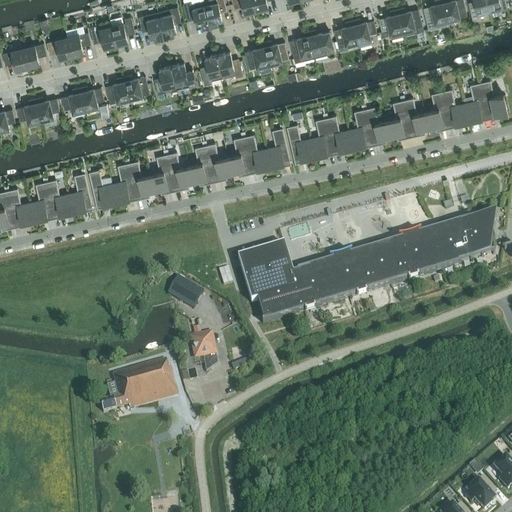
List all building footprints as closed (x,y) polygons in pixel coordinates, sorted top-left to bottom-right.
[(191,1),(183,3),(187,17),(194,15),(197,26),(202,25),(203,26),(210,24),(203,0),(192,3),(191,1)] [(220,9),(222,8),(226,7),(224,0),(203,0),(210,24),(217,22),(217,21),(222,20),(220,9)] [(231,0),(234,8),(243,6),(244,12),(256,9),(253,0),(231,0)] [(267,0),(253,0),(256,9),(268,6),(267,0)] [(423,7),(423,8),(428,30),(448,25),(441,0),(434,0),(435,4),(430,5),(430,6),(423,7)] [(467,15),(465,8),(463,0),(441,0),(448,25),(447,20),(467,15)] [(490,13),(486,0),(473,0),(475,3),(469,5),(472,19),(479,18),(478,16),(490,13)] [(486,0),(490,13),(507,9),(505,0),(486,0)] [(180,19),(177,6),(158,11),(164,35),(171,33),(171,32),(176,31),(174,20),(180,19)] [(404,6),(397,8),(404,36),(424,31),(418,8),(411,10),(405,11),(404,6)] [(391,15),(385,16),(386,16),(378,18),(383,36),(390,34),(391,39),(404,36),(397,8),(390,10),(391,15)] [(164,35),(158,11),(139,16),(142,28),(148,27),(151,37),(156,36),(157,37),(164,35)] [(135,33),(131,16),(124,18),(126,22),(111,26),(116,44),(128,41),(126,35),(135,33)] [(361,22),(360,17),(352,19),(359,47),(372,43),(370,34),(377,32),(374,19),(366,21),(361,22)] [(359,47),(352,19),(345,21),(346,25),(341,27),(334,29),(338,47),(358,42),(359,47)] [(96,25),(90,26),(94,43),(102,41),(104,47),(116,44),(111,26),(97,29),(96,25)] [(315,28),(308,30),(315,58),(335,53),(329,30),(322,32),(322,31),(316,33),(315,28)] [(315,58),(308,30),(301,32),(302,36),(297,38),(289,40),(295,62),(315,58)] [(91,44),(88,32),(67,37),(72,55),(84,52),(82,46),(91,44)] [(72,55),(67,37),(47,42),(49,54),(58,52),(60,58),(72,55)] [(271,39),(264,41),(269,64),(289,59),(285,41),(277,43),(277,42),(272,44),(271,39)] [(269,64),(264,41),(256,43),(257,47),(252,49),(245,51),(249,69),(269,64)] [(47,54),(44,42),(23,48),(28,66),(40,63),(38,57),(47,54)] [(28,66),(23,48),(2,53),(5,65),(14,63),(15,69),(28,66)] [(233,62),(230,52),(225,53),(224,52),(217,54),(223,78),(235,75),(236,77),(243,75),(239,61),(233,62)] [(201,70),(204,85),(211,83),(211,81),(223,78),(217,54),(210,55),(210,57),(205,58),(207,68),(201,70)] [(179,64),(178,63),(171,65),(177,89),(197,84),(194,72),(187,74),(184,63),(179,64)] [(177,89),(171,65),(164,67),(164,68),(159,69),(162,80),(155,81),(158,94),(177,89)] [(133,78),(131,73),(124,75),(130,98),(150,93),(145,76),(138,77),(133,78)] [(130,98),(124,75),(117,77),(118,82),(113,83),(113,84),(106,86),(110,103),(130,98)] [(482,82),(480,82),(488,118),(497,116),(496,114),(507,111),(503,94),(494,96),(490,80),(482,82)] [(473,101),(464,103),(468,120),(479,118),(480,120),(488,118),(480,82),(478,83),(470,85),(473,101)] [(88,89),(87,84),(80,86),(85,109),(98,106),(97,101),(104,100),(101,87),(94,88),(93,88),(88,89)] [(85,109),(80,86),(72,88),(74,93),(68,94),(68,95),(61,97),(64,110),(72,108),(73,112),(85,109)] [(443,91),(441,91),(450,127),(458,125),(458,122),(468,120),(464,103),(455,105),(452,89),(443,91)] [(435,110),(426,112),(430,129),(440,126),(441,129),(450,127),(441,91),(439,92),(431,93),(435,110)] [(44,100),(43,95),(35,97),(41,120),(54,117),(52,112),(60,111),(57,98),(49,99),(44,100)] [(41,120),(35,97),(28,99),(29,104),(24,105),(24,106),(17,107),(20,120),(27,119),(28,123),(41,120)] [(405,99),(403,100),(411,136),(420,134),(419,131),(430,129),(426,112),(417,114),(413,98),(405,99)] [(396,118),(387,120),(391,138),(402,135),(402,138),(411,136),(403,100),(392,102),(396,118)] [(374,106),(364,109),(372,145),(381,143),(380,140),(391,138),(387,120),(378,123),(374,106)] [(0,110),(0,130),(9,128),(8,123),(15,122),(12,109),(5,110),(0,110)] [(358,127),(349,129),(352,146),(363,144),(364,147),(372,145),(364,109),(354,111),(358,127)] [(336,115),(326,118),(334,154),(342,152),(342,149),(352,146),(349,129),(340,131),(336,115)] [(319,136),(310,138),(314,155),(325,153),(325,156),(334,154),(326,118),(315,120),(319,136)] [(295,164),(295,162),(304,161),(303,158),(314,155),(310,138),(301,140),(297,124),(287,127),(295,164)] [(291,165),(283,127),(280,128),(272,130),(276,146),(267,148),(271,165),(281,163),(282,166),(290,164),(291,165)] [(271,165),(267,148),(258,150),(254,134),(246,136),(244,136),(252,172),(260,170),(260,168),(271,165)] [(252,172),(244,136),(241,137),(233,139),(237,155),(228,157),(232,174),(243,172),(243,174),(252,172)] [(232,174),(228,157),(219,159),(215,143),(205,145),(213,181),(222,179),(221,176),(232,174)] [(213,181),(205,145),(195,148),(198,164),(189,166),(193,183),(204,180),(205,183),(213,181)] [(193,183),(189,166),(180,168),(177,152),(169,153),(166,154),(175,190),(183,188),(182,185),(193,183)] [(175,190),(166,154),(164,154),(156,156),(160,173),(151,175),(155,192),(165,189),(166,192),(175,190)] [(155,192),(151,175),(142,177),(138,160),(128,163),(136,199),(145,197),(144,194),(155,192)] [(136,199),(128,163),(117,165),(121,181),(112,183),(116,200),(127,198),(127,201),(136,199)] [(116,200),(112,183),(103,185),(99,169),(89,172),(97,209),(98,209),(97,208),(106,206),(105,203),(116,200)] [(78,191),(69,193),(73,210),(83,208),(84,211),(93,209),(93,210),(85,172),(83,173),(74,175),(78,191)] [(56,179),(46,181),(54,218),(63,216),(62,213),(73,210),(69,193),(60,195),(56,179)] [(39,200),(30,202),(34,219),(45,217),(45,220),(54,218),(46,181),(35,184),(39,200)] [(17,188),(7,190),(15,226),(24,224),(23,222),(34,219),(30,202),(21,204),(17,188)] [(0,206),(1,209),(0,208),(0,226),(6,226),(7,228),(15,226),(7,190),(0,191),(0,206)] [(386,245),(386,241),(382,241),(380,241),(377,242),(376,243),(372,244),(369,245),(366,246),(364,247),(366,251),(293,273),(285,244),(238,258),(251,303),(258,301),(263,320),(264,322),(262,322),(263,323),(304,311),(495,254),(495,253),(490,254),(492,244),(495,243),(494,230),(496,213),(484,217),(484,216),(455,224),(454,220),(453,220),(449,221),(446,221),(443,222),(440,224),(436,225),(433,226),(435,230),(386,245)] [(228,267),(219,270),(224,285),(233,282),(228,267)] [(178,276),(168,294),(193,309),(204,291),(178,276)] [(211,333),(191,337),(196,357),(203,356),(206,372),(218,364),(211,333)] [(101,401),(103,412),(129,405),(130,408),(178,395),(171,367),(169,368),(166,359),(113,373),(118,390),(109,393),(111,398),(101,401)] [(506,457),(495,467),(503,476),(499,480),(508,489),(510,487),(511,489),(511,487),(511,453),(507,458),(506,457)] [(469,493),(466,495),(472,501),(475,499),(484,510),(492,503),(491,502),(495,499),(491,495),(496,490),(485,478),(479,483),(479,482),(468,491),(469,493)] [(468,511),(461,503),(456,508),(453,505),(444,511),(468,511)]
